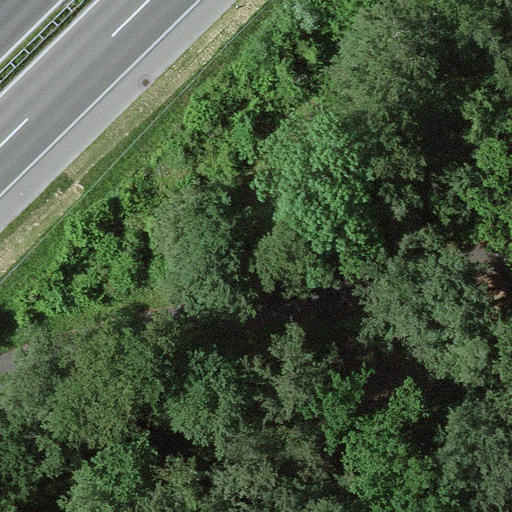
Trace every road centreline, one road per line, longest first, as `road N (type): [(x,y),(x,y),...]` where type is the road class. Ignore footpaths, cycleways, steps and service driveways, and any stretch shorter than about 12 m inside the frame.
road 1 (unclassified): [(511,254),(161,322),(0,371)]
road 2 (motorway): [(0,145),(148,0)]
